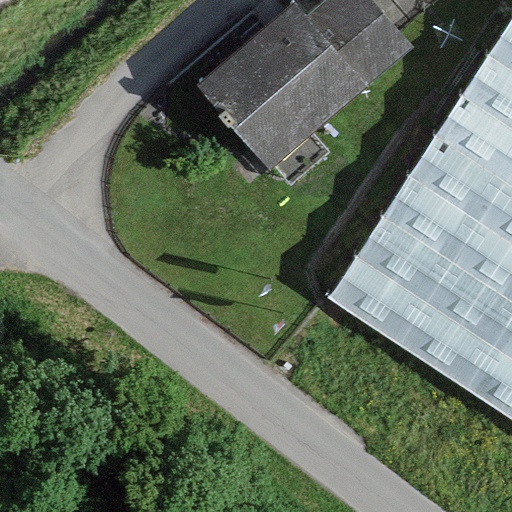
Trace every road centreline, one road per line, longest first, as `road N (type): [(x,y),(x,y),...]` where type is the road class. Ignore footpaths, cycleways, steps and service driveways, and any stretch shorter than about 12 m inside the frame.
road 1 (residential): [(438,511),(0,201)]
road 2 (track): [(229,0),(0,218)]
